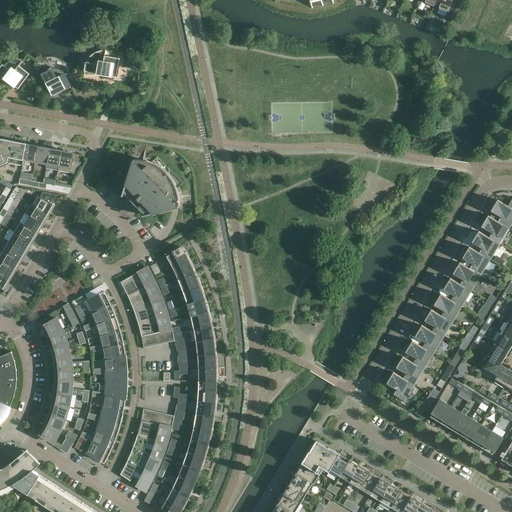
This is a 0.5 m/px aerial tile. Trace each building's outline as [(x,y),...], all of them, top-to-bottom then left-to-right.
[(436,0),(434,6),(435,5),(439,7),(439,8),(450,12),(455,5),(452,3),(452,0),(436,0)] [(105,56),(106,50),(106,51),(102,51),(98,52),(95,54),(91,56),(89,59),(87,63),(86,62),(84,71),(85,72),(85,75),(101,75),(117,78),(120,59),(105,56)] [(18,89),(30,74),(19,66),(22,63),(21,62),(20,63),(17,62),(13,61),(10,62),(6,63),(4,66),(2,65),(0,67),(0,79),(7,83),(8,81),(18,89)] [(71,88),(65,76),(68,74),(67,74),(66,74),(63,72),(59,70),(55,69),(52,69),(51,68),(42,73),(43,74),(40,75),(47,84),(54,96),(71,88)] [(80,84),(76,76),(71,78),(75,86),(80,84)] [(68,105),(78,100),(73,89),(63,94),(68,105)] [(94,89),(81,97),(84,102),(97,94),(94,89)] [(0,166),(7,163),(9,163),(22,166),(27,144),(14,141),(0,138),(0,166)] [(27,144),(22,166),(23,166),(24,160),(35,163),(38,147),(27,145),(27,144)] [(50,149),(38,147),(35,163),(47,165),(50,149)] [(62,151),(50,149),(47,165),(58,167),(58,171),(62,151)] [(74,154),(62,151),(58,171),(74,174),(80,164),(72,162),(74,154)] [(154,164),(152,163),(147,161),(144,161),(143,160),(142,160),(139,160),(137,160),(134,159),(123,193),(125,194),(145,215),(146,216),(180,207),(180,204),(180,202),(179,199),(179,198),(179,196),(178,194),(178,192),(177,189),(176,187),(175,184),(173,181),(171,179),(171,177),(169,175),(167,173),(164,171),(162,169),(161,168),(158,166),(154,164)] [(2,195),(7,197),(11,190),(7,187),(2,195)] [(21,190),(16,187),(12,193),(17,196),(21,190)] [(41,198),(36,207),(50,215),(55,206),(52,204),(58,195),(43,192),(40,197),(41,198)] [(7,203),(11,205),(15,199),(11,196),(7,203)] [(501,216),(498,222),(509,228),(511,222),(511,199),(508,206),(498,200),(491,210),(501,216)] [(11,205),(7,203),(3,209),(8,211),(11,205)] [(44,225),(50,215),(36,207),(31,204),(26,214),(30,216),(44,225)] [(9,215),(6,221),(13,225),(16,219),(9,215)] [(499,244),(509,228),(498,222),(488,215),(482,226),(492,232),(489,237),(499,244)] [(30,216),(25,226),(38,234),(44,225),(30,216)] [(33,243),(38,234),(25,226),(20,223),(15,232),(33,243)] [(490,259),(499,244),(489,237),(479,231),(472,242),(483,248),(479,253),(490,259)] [(27,252),(33,243),(15,232),(9,242),(27,252)] [(22,262),(27,252),(9,242),(4,251),(22,262)] [(170,246),(162,249),(165,256),(173,253),(170,246)] [(480,275),(490,259),(479,253),(469,247),(463,257),(473,263),(470,269),(480,275)] [(173,269),(190,260),(186,252),(185,252),(183,248),(167,257),(173,269)] [(16,271),(22,262),(4,251),(0,257),(0,261),(2,263),(16,271)] [(48,263),(54,266),(60,254),(54,251),(48,263)] [(190,260),(173,269),(179,280),(195,273),(193,268),(194,268),(190,260)] [(471,291),(480,275),(470,269),(460,262),(453,273),(464,279),(460,284),(471,291)] [(2,263),(0,266),(0,273),(11,280),(16,271),(2,263)] [(150,266),(156,277),(162,274),(156,263),(150,266)] [(41,267),(38,273),(48,277),(50,271),(41,267)] [(148,268),(121,282),(124,288),(125,290),(128,296),(156,283),(148,268)] [(0,286),(5,290),(11,280),(0,273),(0,286)] [(195,273),(179,280),(183,292),(202,286),(198,277),(197,278),(195,273)] [(461,306),(471,291),(460,284),(450,278),(444,289),(454,295),(451,300),(461,306)] [(161,288),(166,286),(164,279),(158,281),(161,288)] [(156,283),(128,296),(130,301),(131,304),(133,309),(162,298),(156,283)] [(202,286),(183,292),(188,305),(205,299),(203,294),(205,294),(202,286)] [(107,297),(105,292),(86,302),(92,313),(111,304),(109,299),(107,297)] [(452,322),(461,306),(451,300),(441,294),(434,304),(445,310),(441,315),(441,316),(452,322)] [(487,300),(493,304),(496,298),(490,295),(487,300)] [(162,298),(133,309),(134,312),(136,317),(138,323),(167,314),(162,298)] [(205,299),(188,305),(191,317),(210,312),(208,304),(206,304),(205,299)] [(493,304),(487,300),(484,306),(489,310),(493,304)] [(502,306),(497,303),(492,312),(496,315),(502,306)] [(113,309),(111,304),(92,313),(96,324),(116,317),(114,312),(113,309)] [(74,314),(71,308),(66,311),(69,317),(74,314)] [(442,338),(452,322),(441,316),(441,315),(431,309),(425,320),(435,326),(432,331),(442,338)] [(210,312),(191,317),(194,330),(212,326),(211,321),(212,321),(210,312)] [(141,334),(142,337),(149,335),(157,333),(164,331),(171,329),(167,314),(138,323),(140,328),(141,334)] [(485,322),(490,325),(494,318),(490,315),(485,322)] [(118,322),(116,317),(96,324),(100,336),(121,330),(119,325),(118,322)] [(45,334),(47,338),(63,331),(57,319),(42,327),(43,329),(44,332),(45,334)] [(490,325),(485,322),(481,329),(486,332),(490,325)] [(501,332),(511,338),(511,324),(507,322),(501,332)] [(433,353),(442,338),(432,331),(422,325),(415,336),(426,342),(423,347),(422,347),(433,353)] [(212,326),(194,330),(196,343),(215,340),(214,331),(213,331),(212,326)] [(171,329),(164,331),(167,343),(175,341),(175,340),(174,335),(172,330),(171,329)] [(122,335),(121,330),(100,336),(103,348),(124,343),(123,341),(122,335)] [(50,346),(51,348),(68,343),(63,331),(47,338),(49,342),(50,346)] [(160,345),(167,343),(164,331),(157,333),(160,345)] [(495,342),(511,352),(511,351),(511,338),(501,332),(495,342)] [(152,346),(160,345),(157,333),(149,335),(152,346)] [(478,344),(484,335),(479,333),(474,342),(478,344)] [(143,343),(144,348),(152,346),(149,335),(142,337),(143,343)] [(215,340),(196,343),(198,355),(216,354),(215,349),(217,349),(215,340)] [(423,369),(433,353),(422,347),(423,347),(412,341),(406,351),(416,357),(413,362),(413,363),(423,369)] [(511,352),(495,342),(488,353),(492,355),(485,368),(499,364),(505,355),(509,357),(511,352)] [(52,354),(53,359),(71,356),(71,355),(68,343),(51,348),(52,352),(52,354)] [(124,346),(124,343),(103,348),(105,359),(126,357),(125,351),(124,346)] [(465,351),(468,346),(462,343),(459,347),(465,351)] [(464,351),(459,348),(450,364),(455,367),(464,351)] [(5,414),(6,414),(8,412),(10,407),(14,398),(16,389),(17,380),(17,370),(15,361),(12,352),(0,356),(0,422),(2,420),(3,418),(4,417),(5,416),(5,415),(5,414)] [(216,354),(198,355),(199,368),(218,368),(218,359),(216,359),(216,354)] [(54,365),(55,370),(72,368),(71,356),(53,359),(54,363),(54,365)] [(414,384),(423,369),(413,363),(413,362),(403,356),(396,367),(407,373),(404,378),(414,384)] [(126,360),(126,357),(105,359),(106,372),(127,371),(127,365),(126,360)] [(499,364),(485,368),(497,375),(493,382),(504,388),(506,386),(511,375),(511,366),(508,370),(499,364)] [(55,379),(55,381),(73,381),(72,368),(55,370),(55,372),(55,377),(55,379)] [(218,377),(218,368),(199,368),(199,382),(217,382),(217,377),(218,377)] [(127,373),(127,371),(106,372),(106,384),(127,384),(127,382),(127,376),(127,373)] [(404,401),(414,384),(404,378),(393,372),(387,383),(397,389),(394,394),(404,401)] [(461,390),(464,385),(452,378),(449,383),(454,386),(461,390)] [(440,379),(437,385),(442,388),(445,383),(440,379)] [(55,388),(54,392),(72,394),(73,381),(55,381),(55,385),(55,388)] [(127,390),(127,384),(106,384),(105,396),(126,398),(127,393),(127,390)] [(464,385),(461,390),(471,396),(474,392),(464,385)] [(198,401),(217,403),(218,394),(216,394),(217,389),(199,388),(198,401)] [(440,392),(434,389),(430,394),(436,398),(440,392)] [(53,399),(52,403),(69,407),(72,394),(54,392),(54,394),(53,399)] [(474,392),(471,396),(482,402),(484,398),(474,392)] [(499,397),(490,392),(487,396),(496,401),(499,397)] [(125,403),(126,398),(105,396),(103,408),(124,412),(125,406),(125,403)] [(484,398),(482,402),(488,406),(491,402),(484,398)] [(506,408),(509,403),(502,399),(499,403),(506,408)] [(441,423),(451,406),(440,400),(430,416),(441,423)] [(217,403),(198,401),(196,414),(214,417),(215,412),(216,412),(217,403)] [(50,412),(49,414),(65,420),(69,407),(52,403),(51,407),(50,412)] [(451,406),(441,423),(451,429),(461,412),(451,406)] [(502,415),(505,410),(498,406),(495,410),(502,415)] [(123,414),(124,412),(103,408),(101,419),(121,425),(122,420),(123,414)] [(464,408),(461,412),(451,429),(461,435),(472,419),(466,415),(468,411),(464,408)] [(143,415),(141,421),(149,423),(152,411),(144,409),(143,415)] [(511,414),(505,410),(502,415),(511,420),(511,414)] [(156,425),(159,413),(152,411),(149,423),(156,425)] [(164,426),(167,414),(159,413),(156,425),(164,426)] [(46,422),(45,424),(60,432),(65,420),(49,414),(47,418),(46,422)] [(164,426),(171,428),(172,428),(175,416),(167,414),(164,426)] [(214,417),(196,414),(194,427),(213,431),(215,422),(213,422),(214,417)] [(120,428),(121,425),(101,419),(97,431),(117,438),(118,433),(120,428)] [(472,419),(461,435),(472,442),(482,425),(472,419)] [(140,428),(139,431),(138,435),(167,444),(171,428),(164,426),(156,425),(149,423),(141,421),(141,424),(140,428)] [(42,429),(39,434),(54,443),(60,432),(45,424),(44,426),(42,429)] [(482,425),(472,442),(482,448),(492,431),(482,425)] [(213,431),(194,427),(191,440),(209,444),(210,439),(211,440),(213,431)] [(115,443),(117,438),(97,431),(92,442),(112,451),(113,448),(115,443)] [(492,431),(482,448),(493,454),(503,437),(492,431)] [(161,460),(167,444),(138,435),(137,438),(135,443),(133,448),(161,460)] [(69,440),(62,451),(67,454),(74,444),(69,440)] [(209,444),(191,440),(187,452),(206,458),(209,449),(207,449),(209,444)] [(317,440),(316,442),(297,473),(313,483),(314,484),(324,468),(329,472),(330,471),(330,470),(339,454),(317,440)] [(511,465),(511,463),(511,441),(501,460),(511,465)] [(78,442),(75,448),(80,451),(84,446),(78,442)] [(109,455),(112,451),(92,442),(87,453),(104,465),(107,460),(108,458),(109,455)] [(155,475),(161,460),(133,448),(131,454),(130,456),(127,462),(155,475)] [(0,511),(97,511),(33,471),(36,468),(41,463),(27,450),(16,459),(10,464),(3,469),(0,469),(0,511)] [(206,458),(187,452),(183,464),(200,471),(202,466),(203,467),(206,458)] [(330,471),(340,477),(350,460),(339,454),(330,470),(330,471)] [(340,477),(350,483),(360,466),(350,460),(340,477)] [(137,486),(146,491),(155,475),(127,462),(125,466),(123,470),(120,475),(131,481),(135,473),(136,472),(143,475),(142,477),(137,486)] [(161,469),(166,471),(169,465),(164,462),(161,469)] [(200,471),(183,464),(178,476),(196,484),(200,476),(198,475),(200,471)] [(350,483),(360,489),(370,473),(360,466),(350,483)] [(166,471),(161,469),(158,475),(163,478),(166,471)] [(307,493),(313,483),(297,473),(291,484),(307,493)] [(360,489),(371,495),(381,479),(370,473),(360,489)] [(196,484),(178,476),(173,488),(189,496),(191,492),(193,492),(196,484)] [(371,495),(381,501),(391,485),(381,479),(371,495)] [(492,483),(489,491),(494,493),(498,486),(492,483)] [(153,484),(150,490),(155,493),(159,487),(153,484)] [(301,504),(307,493),(291,484),(284,494),(301,504)] [(381,501),(391,508),(401,491),(391,485),(381,501)] [(334,486),(331,492),(336,495),(339,489),(334,486)] [(189,496),(173,488),(167,499),(184,509),(188,502),(187,501),(189,496)] [(150,504),(155,493),(150,490),(144,501),(150,504)] [(391,508),(398,511),(402,511),(411,498),(401,491),(391,508)] [(324,497),(330,500),(333,495),(327,492),(324,497)] [(291,511),(295,511),(301,504),(284,494),(278,504),(291,511)] [(402,511),(416,511),(422,504),(411,498),(402,511)] [(182,511),(184,509),(167,499),(160,511),(161,511),(182,511)] [(346,500),(346,501),(343,505),(348,508),(352,503),(346,500)] [(356,511),(359,507),(352,503),(348,508),(354,511),(356,511)]
